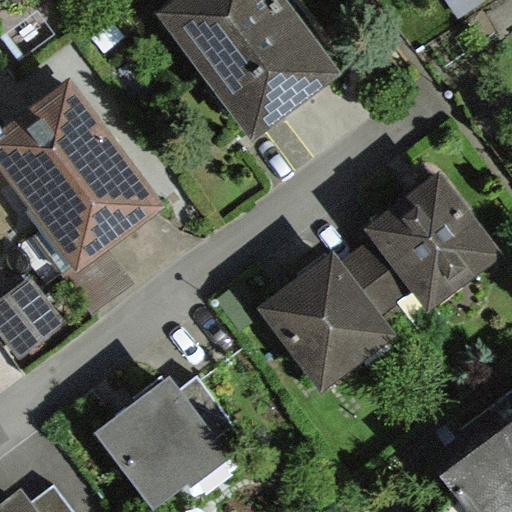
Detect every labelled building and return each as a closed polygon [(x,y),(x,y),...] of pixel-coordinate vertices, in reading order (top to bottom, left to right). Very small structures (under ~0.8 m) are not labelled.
[(31,0),(8,0),(16,11),(31,0)] [(341,85),(279,0),(184,0),(162,16),(258,146),(341,85)] [(491,0),(446,0),(460,21),(491,0)] [(71,90),(2,138),(6,144),(0,148),(0,175),(70,273),(65,277),(93,316),(133,287),(111,257),(164,219),(71,90)] [(444,186),(370,239),(378,250),(412,297),(429,321),(503,269),(444,186)] [(412,297),(378,250),(344,275),(378,322),(412,297)] [(336,263),(261,318),(319,399),(395,345),(378,322),(344,275),(336,263)] [(68,331),(32,281),(0,304),(0,340),(18,366),(68,331)] [(176,395),(172,388),(98,442),(150,511),(160,511),(227,463),(212,443),(232,428),(196,380),(176,395)] [(511,400),(488,418),(511,449),(511,400)] [(511,511),(511,449),(488,418),(425,465),(453,502),(444,511),(511,511)] [(6,511),(69,511),(54,490),(28,509),(22,501),(6,511)]
